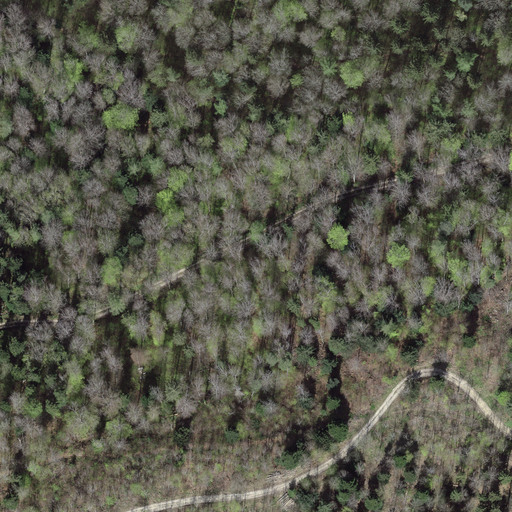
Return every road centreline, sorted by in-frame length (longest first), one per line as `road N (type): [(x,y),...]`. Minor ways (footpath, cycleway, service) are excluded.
road 1 (track): [(511,147),(323,200),(94,316),(0,327)]
road 2 (track): [(511,435),(460,381),(419,373),(337,458),(283,487),(133,511)]
